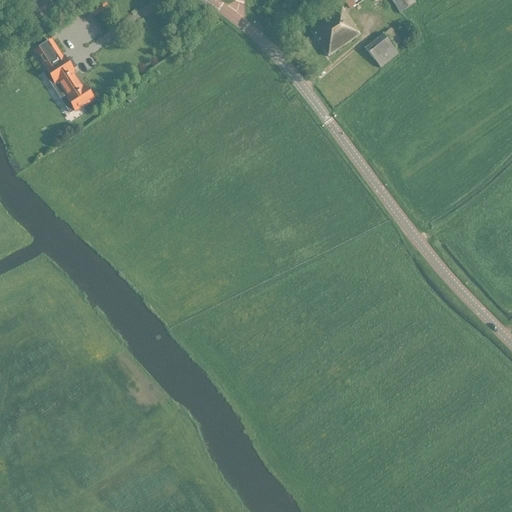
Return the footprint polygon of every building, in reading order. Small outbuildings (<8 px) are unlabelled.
[(54,10),(48,0),(46,0),(33,8),(39,19),(54,10)] [(360,0),(346,0),(353,8),(361,2),(360,0)] [(412,0),(390,0),(399,14),(415,4),(412,0)] [(94,17),(108,9),(103,1),(89,9),(94,17)] [(341,7),(309,30),(328,57),(359,35),(353,27),(354,26),(341,7)] [(381,35),(364,49),(364,50),(380,69),(397,55),(392,49),(401,42),(390,29),(382,36),(381,35)] [(30,36),(18,44),(23,51),(35,43),(30,36)] [(75,112),(89,102),(92,100),(85,88),(82,90),(71,74),(73,72),(71,70),(76,67),(70,58),(65,61),(64,59),(62,60),(50,42),(35,51),(75,112)]
